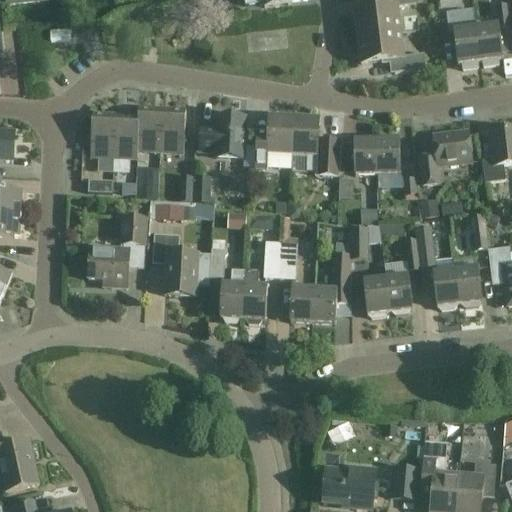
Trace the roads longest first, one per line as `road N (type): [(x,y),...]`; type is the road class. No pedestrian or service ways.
road 1 (residential): [(57,122),(87,85),(119,71),(317,100)]
road 2 (residential): [(245,412),(348,366),(511,346)]
road 3 (residential): [(45,339),(92,336),(193,359),(245,412)]
road 4 (residential): [(45,339),(57,122)]
road 5 (residential): [(317,100),(395,110),(511,94)]
road 6 (residential): [(96,511),(0,364)]
